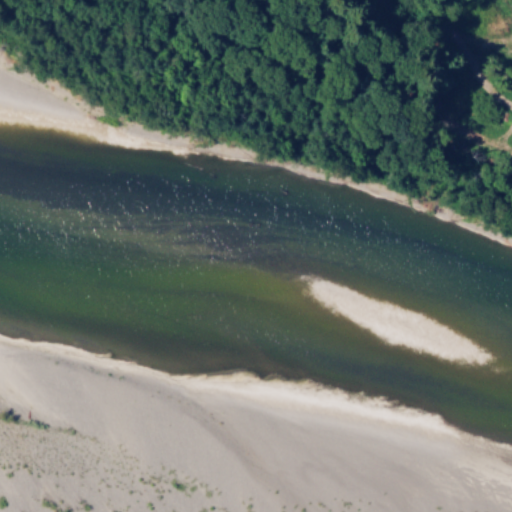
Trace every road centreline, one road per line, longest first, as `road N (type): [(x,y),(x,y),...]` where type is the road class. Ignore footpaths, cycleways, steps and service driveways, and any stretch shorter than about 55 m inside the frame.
road 1 (residential): [(19,234),(329,259)]
road 2 (residential): [(461,59),(421,100),(436,160),(491,194),(511,152),(488,89)]
road 3 (residential): [(225,291),(233,0)]
road 4 (residential): [(437,0),(461,59),(511,108)]
